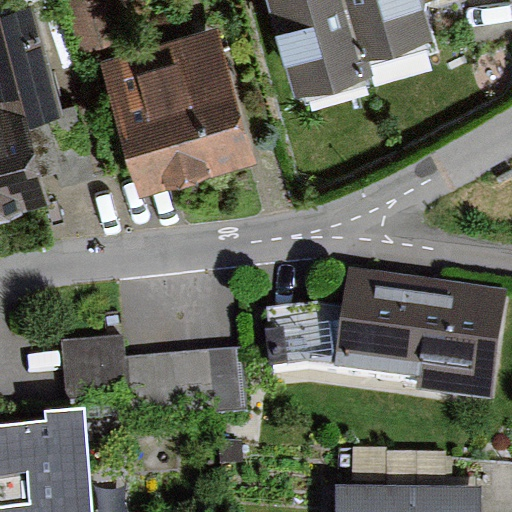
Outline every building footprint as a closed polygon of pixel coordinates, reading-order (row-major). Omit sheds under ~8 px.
[(364,67),(344,0),(270,0),(299,98),(373,77),(370,66),(364,67)] [(344,0),(364,67),(370,66),(435,44),(424,3),(422,0),(344,0)] [(0,115),(20,110),(25,128),(64,119),(35,4),(0,13),(0,115)] [(101,64),(143,199),(260,163),(218,29),(101,64)] [(0,225),(47,214),(25,128),(20,110),(0,115),(0,225)] [(270,309),(276,366),(313,360),(419,375),(418,387),(490,394),(505,288),(350,266),(342,298),(270,309)] [(126,339),(63,344),(68,403),(131,398),(128,360),(126,339)] [(131,398),(133,423),(248,413),(243,351),(128,360),(131,398)] [(0,422),(0,511),(94,511),(87,407),(44,410),(45,419),(0,422)] [(338,486),(337,511),(487,511),(487,486),(338,486)]
